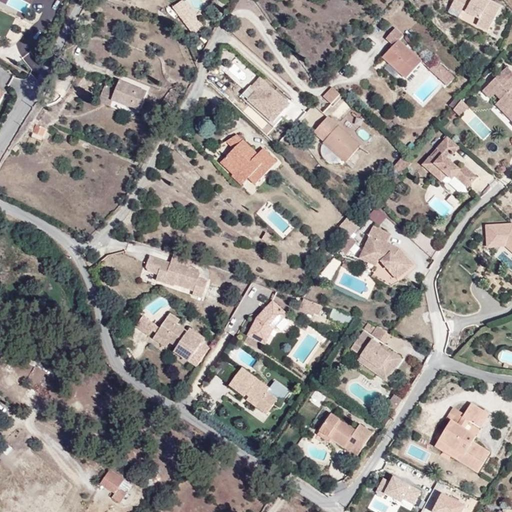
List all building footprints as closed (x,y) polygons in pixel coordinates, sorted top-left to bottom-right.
[(207,28),(186,0),(183,0),(172,9),(193,38),(207,28)] [(493,9),(481,3),(480,6),(471,1),(468,0),(444,0),(446,1),(452,4),(454,11),(471,21),(469,25),(481,32),(493,9)] [(454,11),(452,4),(446,1),(442,7),(453,13),(454,11)] [(421,61),(401,42),(406,37),(394,26),(384,37),(392,45),(380,57),(404,79),(421,61)] [(455,78),(437,62),(430,70),(448,87),(455,78)] [(511,89),(511,87),(511,74),(505,67),(481,90),(489,98),(494,94),(500,99),(501,97),(510,106),(503,112),(511,120),(511,122),(511,123),(511,122),(511,89)] [(290,103),(258,75),(240,97),(272,124),(290,103)] [(136,114),(146,91),(117,79),(114,87),(103,83),(95,103),(106,108),(108,103),(136,114)] [(331,103),(338,94),(332,89),(324,97),(331,103)] [(503,112),(510,106),(501,97),(500,99),(495,103),(503,112)] [(454,109),(460,102),(456,98),(449,105),(454,109)] [(459,116),(468,107),(462,101),(460,102),(454,109),(453,110),(459,116)] [(52,125),(37,118),(39,114),(32,111),(23,124),(48,135),(52,125)] [(363,144),(329,115),(314,132),(338,152),(335,155),(346,164),(363,144)] [(225,135),(233,125),(228,121),(220,131),(225,135)] [(273,150),(256,137),(253,141),(249,146),(244,142),(248,137),(233,125),(225,135),(216,146),(224,152),(218,159),(231,169),(238,160),(249,169),(254,173),(273,150)] [(476,179),(462,167),(459,170),(446,159),(451,154),(454,156),(461,148),(444,134),(418,165),(438,182),(442,178),(448,184),(451,180),(465,191),(476,179)] [(403,159),(415,144),(403,135),(391,150),(403,159)] [(253,141),(248,137),(244,142),(249,146),(253,141)] [(403,159),(391,150),(387,155),(399,164),(403,159)] [(240,181),(249,169),(238,160),(231,169),(229,172),(240,181)] [(252,194),(256,188),(248,182),(243,188),(252,194)] [(353,218),(361,208),(354,201),(345,212),(353,218)] [(379,227),(386,218),(375,209),(367,218),(379,227)] [(350,225),(340,217),(329,231),(339,239),(350,225)] [(403,266),(388,244),(374,238),(378,230),(361,222),(346,256),(361,262),(370,264),(382,281),(403,266)] [(511,223),(485,225),(487,247),(506,246),(511,251),(511,223)] [(265,231),(261,238),(269,242),(273,235),(265,231)] [(345,244),(339,239),(328,252),(335,257),(345,244)] [(171,253),(168,262),(151,257),(146,271),(155,274),(153,279),(193,292),(192,294),(203,298),(208,281),(198,278),(201,269),(191,266),(193,260),(171,253)] [(310,318),(314,306),(293,298),(289,311),(310,318)] [(252,343),(260,328),(274,313),(260,300),(244,317),(235,334),(252,343)] [(135,329),(144,315),(130,305),(121,320),(135,329)] [(338,329),(346,318),(321,309),(317,321),(338,329)] [(192,336),(177,326),(156,311),(150,319),(145,327),(158,336),(154,342),(185,363),(195,349),(187,343),(192,336)] [(145,327),(150,319),(144,315),(135,329),(141,333),(145,327)] [(196,330),(181,320),(177,326),(192,336),(196,330)] [(378,335),(364,325),(359,331),(373,342),(378,335)] [(154,342),(158,336),(145,327),(141,333),(154,342)] [(368,347),(350,334),(340,348),(350,355),(348,358),(356,364),(360,359),(369,366),(372,363),(383,370),(393,356),(372,342),(368,347)] [(195,349),(200,341),(192,336),(187,343),(195,349)] [(247,369),(254,359),(237,345),(229,355),(247,369)] [(511,352),(499,349),(497,360),(511,363),(511,352)] [(383,370),(372,363),(369,366),(360,359),(356,364),(377,379),(383,370)] [(236,377),(239,373),(224,361),(215,373),(231,384),(236,377)] [(270,389),(243,368),(236,377),(231,384),(229,387),(244,398),(247,394),(270,411),(280,399),(268,391),(270,389)] [(270,389),(268,391),(280,399),(277,403),(282,406),(292,390),(276,380),(270,389)] [(392,409),(399,398),(391,393),(384,404),(392,409)] [(270,411),(247,394),(244,398),(243,400),(266,417),(270,411)] [(489,451),(475,442),(478,437),(466,430),(470,424),(481,431),(490,417),(469,404),(464,413),(456,426),(450,422),(440,438),(453,446),(448,453),(476,471),(489,451)] [(456,426),(464,413),(455,407),(447,420),(450,422),(456,426)] [(356,429),(330,412),(318,430),(332,439),(344,448),(350,439),(364,447),(374,433),(360,423),(356,429)] [(332,439),(318,430),(315,435),(329,444),(332,439)] [(448,453),(453,446),(440,438),(436,446),(448,453)] [(114,501),(127,484),(105,468),(95,482),(109,492),(107,496),(114,501)] [(462,511),(466,505),(442,494),(432,511),(433,511),(462,511)]
